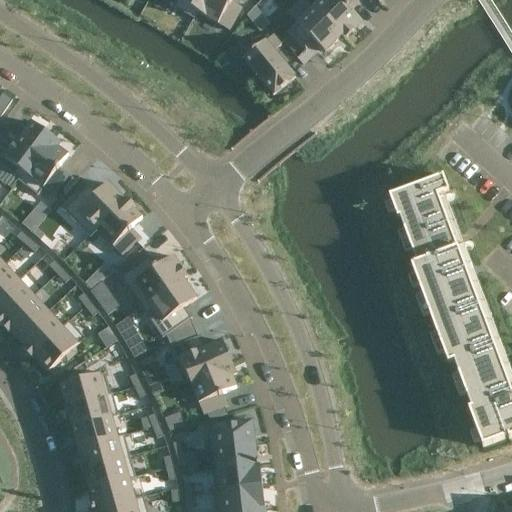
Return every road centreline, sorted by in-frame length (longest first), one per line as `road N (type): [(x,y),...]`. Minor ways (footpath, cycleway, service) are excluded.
road 1 (residential): [(330,511),(336,449),(311,358),(277,268),(221,188)]
road 2 (residential): [(191,213),(265,343),(330,511)]
road 3 (residential): [(221,188),(101,85),(0,14)]
road 4 (residential): [(0,58),(117,140),(191,213)]
road 5 (residential): [(302,121),(428,0)]
road 6 (residential): [(0,373),(37,435),(58,511)]
road 7 (residential): [(333,511),(467,489)]
